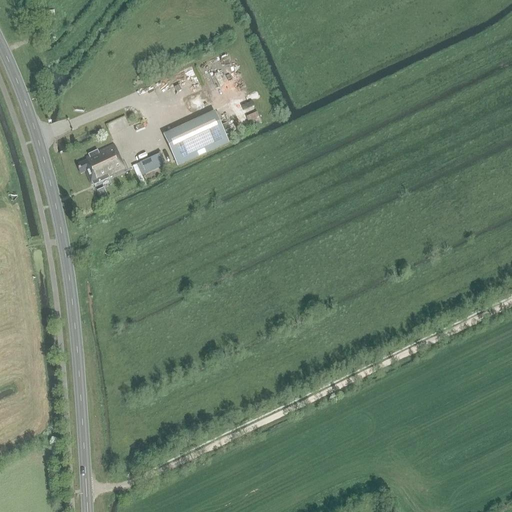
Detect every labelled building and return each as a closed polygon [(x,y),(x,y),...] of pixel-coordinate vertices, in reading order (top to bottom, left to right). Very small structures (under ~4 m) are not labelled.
[(183,98),(191,117),(211,108),(202,89),(183,98)] [(233,102),(241,118),(261,110),(253,93),(233,102)] [(166,138),(179,165),(227,144),(214,116),(166,138)] [(113,123),(117,131),(127,126),(123,118),(113,123)] [(93,184),(94,185),(125,170),(114,145),(86,158),(87,160),(76,165),(80,174),(85,172),(91,185),(93,184)] [(146,186),(141,176),(144,175),(139,164),(132,167),(142,188),(146,186)]
